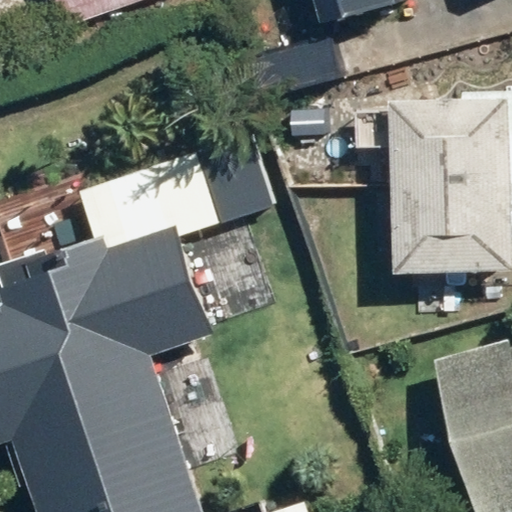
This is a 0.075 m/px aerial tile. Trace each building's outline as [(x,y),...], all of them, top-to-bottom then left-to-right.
[(72,0),(81,25),(153,0),(72,0)] [(337,0),(344,24),(422,1),(421,0),(337,0)] [(342,30),(264,53),(278,100),(356,77),(342,30)] [(511,90),(416,88),(415,109),(326,107),(325,142),(421,144),(418,268),(511,270),(511,90)] [(224,511),(170,353),(230,332),(197,236),(273,210),(249,139),(99,190),(114,235),(19,267),(28,296),(0,305),(0,418),(10,447),(35,439),(59,511),(224,511)] [(495,511),(511,511),(511,339),(454,354),(495,511)]
